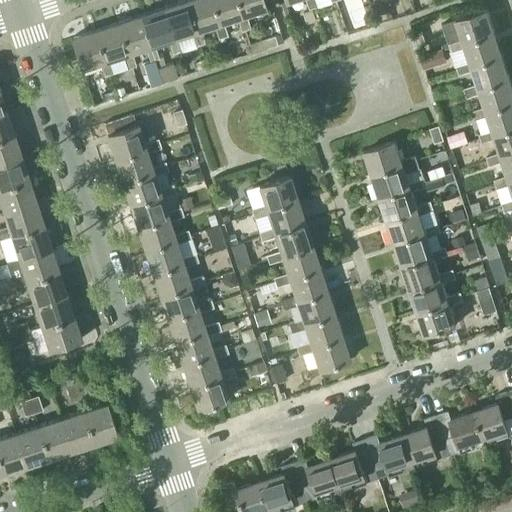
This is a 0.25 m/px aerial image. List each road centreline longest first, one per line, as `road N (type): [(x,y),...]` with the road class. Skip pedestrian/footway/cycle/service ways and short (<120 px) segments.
road 1 (residential): [(168,464),(18,13)]
road 2 (residential): [(168,464),(511,352)]
road 3 (residential): [(17,511),(168,464)]
